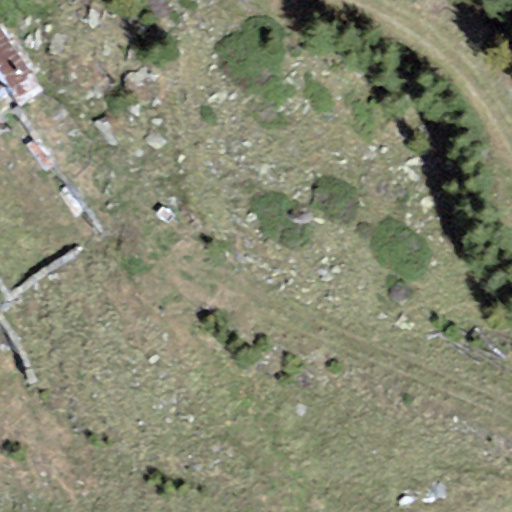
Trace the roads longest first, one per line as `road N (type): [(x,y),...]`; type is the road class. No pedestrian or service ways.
road 1 (track): [(511,420),(412,389),(142,272)]
road 2 (track): [(356,0),(511,117)]
